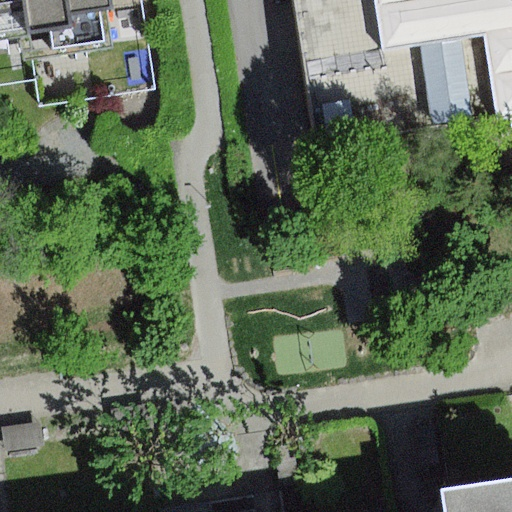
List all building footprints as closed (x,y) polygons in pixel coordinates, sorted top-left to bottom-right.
[(78,18),(116,14),(114,0),(0,0),(0,27),(30,24),(32,37),(80,31),(78,18)] [(511,0),(296,0),(318,136),(326,144),(511,120),(511,0)] [(150,405),(110,412),(114,436),(154,430),(150,405)] [(39,422),(2,429),(6,454),(44,447),(39,422)] [(296,446),(275,449),(281,485),(301,482),(296,446)] [(511,511),(511,484),(444,495),(446,511),(511,511)]
